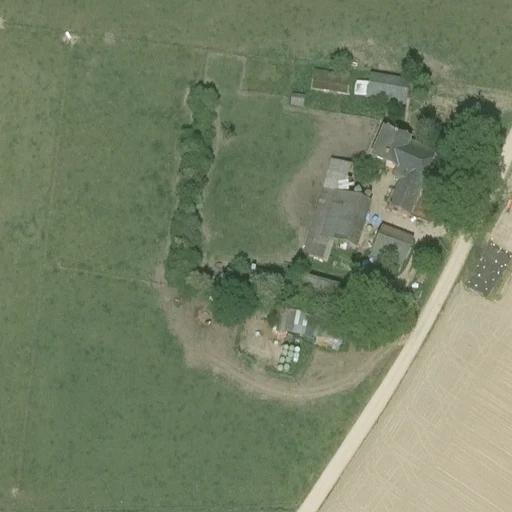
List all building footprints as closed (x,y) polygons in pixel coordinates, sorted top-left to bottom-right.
[(347,98),(351,78),(315,70),(311,90),(347,98)] [(408,83),(370,76),(368,86),(356,84),(353,99),(366,101),(365,102),(404,109),(408,83)] [(370,162),(395,172),(392,180),(398,182),(387,210),(410,219),(436,154),(382,132),(370,162)] [(343,194),(350,166),(330,161),(305,258),(328,264),(333,244),(358,250),(371,202),(343,194)] [(369,259),(400,271),(412,240),(380,228),(369,259)] [(241,269),(236,294),(271,302),(276,278),(254,273),(255,272),(241,269)] [(336,303),(339,286),(303,281),(300,298),(336,303)] [(285,311),(280,334),(308,341),(314,318),(285,311)]
